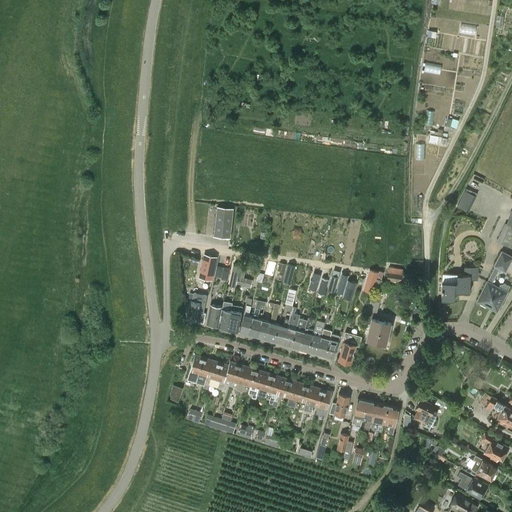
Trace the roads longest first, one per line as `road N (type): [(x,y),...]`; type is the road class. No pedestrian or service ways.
road 1 (residential): [(511,357),(451,328),(429,339),(391,390),(224,342),(156,336)]
road 2 (residential): [(156,336),(138,189),(140,124)]
road 3 (residential): [(104,511),(138,447),(156,336)]
road 4 (unclassified): [(140,124),(155,0)]
